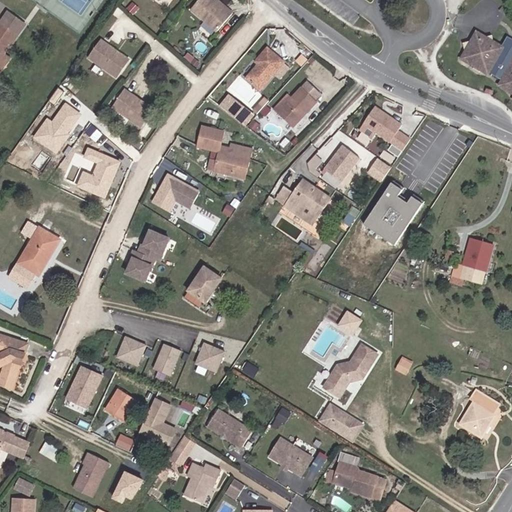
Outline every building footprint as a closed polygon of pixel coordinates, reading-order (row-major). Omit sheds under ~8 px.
[(139,0),(150,9),(156,0),(139,0)] [(230,21),(223,15),(220,18),(209,9),(201,1),(187,18),(214,40),(230,21)] [(213,6),(209,9),(220,18),(223,15),(213,6)] [(0,64),(1,64),(27,23),(8,11),(0,23),(0,64)] [(511,44),(508,44),(503,45),(494,40),(492,35),(485,36),(476,31),(471,41),(465,43),(466,50),(463,58),(475,66),(474,68),(479,71),(481,69),(491,75),(493,71),(504,78),(500,84),(511,90),(511,44)] [(46,59),(50,54),(54,46),(45,40),(40,47),(36,52),(46,59)] [(90,59),(118,78),(130,60),(102,41),(90,59)] [(258,72),(247,88),(261,98),(273,80),(281,68),(263,57),(255,70),(258,72)] [(287,71),(281,68),(273,80),(279,84),(287,71)] [(153,109),(126,90),(114,108),(142,127),(153,109)] [(305,90),(290,106),(277,122),(291,134),(314,108),(313,106),(317,100),(305,90)] [(84,114),(65,103),(53,122),(46,118),(33,139),(58,155),(84,114)] [(273,119),(277,122),(290,106),(286,103),(273,119)] [(219,115),(224,119),(232,108),(226,104),(219,115)] [(376,105),(359,129),(371,138),(375,133),(390,143),(399,130),(403,124),(376,105)] [(232,108),(224,119),(244,132),(251,121),(232,108)] [(411,138),(399,130),(390,143),(402,151),(411,138)] [(196,153),(215,160),(214,167),(207,167),(206,177),(234,183),(244,184),(249,155),(229,151),(228,155),(217,153),(220,138),(199,134),(196,153)] [(360,159),(342,145),(324,169),(342,182),(360,159)] [(121,163),(87,149),(83,158),(98,164),(94,175),(84,170),(77,187),(106,199),(121,163)] [(391,167),(377,158),(367,173),(381,182),(391,167)] [(171,175),(157,203),(174,211),(179,199),(194,207),(202,190),(171,175)] [(402,189),(391,182),(362,224),(394,245),(422,203),(412,196),(407,203),(397,196),(402,189)] [(288,216),(314,233),(331,207),(304,191),(298,200),(288,216)] [(288,216),(298,200),(288,193),(276,209),(288,216)] [(144,252),(139,250),(136,258),(138,259),(136,266),(132,274),(151,282),(160,259),(165,261),(174,239),(155,231),(152,239),(149,246),(147,245),(144,252)] [(32,250),(39,238),(27,232),(21,243),(32,250)] [(39,238),(32,250),(17,275),(9,288),(26,298),(34,284),(37,286),(58,250),(39,238)] [(465,281),(485,287),(494,248),(475,243),(465,281)] [(275,261),(279,255),(270,249),(266,255),(275,261)] [(222,288),(205,277),(183,308),(205,322),(209,316),(204,312),(222,288)] [(347,311),(338,325),(353,334),(362,320),(347,311)] [(147,345),(125,335),(116,357),(138,366),(147,345)] [(182,350),(164,342),(153,368),(171,375),(182,350)] [(226,351),(204,342),(195,363),(217,372),(226,351)] [(20,365),(23,355),(0,347),(0,374),(0,375),(0,389),(9,392),(15,374),(14,374),(17,364),(20,365)] [(347,385),(359,386),(375,360),(359,350),(349,367),(335,371),(322,392),(338,402),(347,385)] [(103,372),(81,363),(66,398),(88,408),(103,372)] [(395,374),(403,379),(408,370),(399,364),(395,374)] [(106,407),(124,418),(137,398),(118,387),(106,407)] [(172,405),(154,397),(138,433),(168,447),(177,428),(164,422),(172,405)] [(461,432),(481,444),(493,424),(490,421),(497,411),(475,398),(469,408),(472,411),(461,432)] [(365,425),(330,403),(318,421),(353,443),(365,425)] [(218,416),(208,432),(233,448),(236,448),(242,451),(251,437),(218,416)] [(122,434),(119,444),(132,448),(135,437),(122,434)] [(47,441),(41,451),(55,459),(61,448),(47,441)] [(0,459),(7,463),(13,448),(0,442),(0,459)] [(310,462),(300,454),(292,449),(281,442),(269,460),(282,468),(287,472),(299,479),(310,462)] [(13,448),(7,463),(21,470),(28,455),(13,448)] [(108,461),(86,452),(83,460),(85,461),(73,488),(92,497),(108,461)] [(324,455),(315,468),(322,473),(331,460),(324,455)] [(33,471),(24,466),(21,472),(30,476),(33,471)] [(377,505),(384,486),(359,477),(356,473),(340,467),(333,485),(351,492),(350,496),(377,505)] [(130,504),(134,496),(141,500),(151,480),(128,468),(113,495),(130,504)] [(206,490),(209,491),(215,493),(221,478),(205,471),(204,474),(194,470),(189,482),(193,484),(186,502),(202,509),(208,495),(205,494),(206,490)] [(31,511),(32,499),(12,499),(11,511),(31,511)] [(390,503),(386,509),(390,511),(394,511),(397,507),(390,503)]
